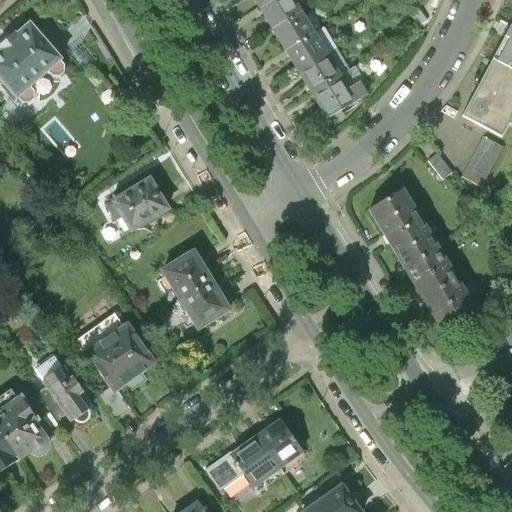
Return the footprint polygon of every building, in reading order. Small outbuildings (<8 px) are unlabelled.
[(254,0),(266,19),(297,0),(254,0)] [(297,0),(266,19),(282,45),(321,21),(307,0),(297,0)] [(70,59),(38,21),(0,52),(0,71),(24,99),(70,59)] [(282,45),(298,71),(337,48),(321,21),(282,45)] [(511,21),(490,62),(511,73),(511,21)] [(298,71),(314,97),(353,74),(337,48),(298,71)] [(511,114),(511,73),(490,62),(458,120),(497,141),(511,114)] [(314,97),(330,123),(369,100),(353,74),(314,97)] [(502,148),(482,138),(461,178),(481,188),(502,148)] [(437,156),(427,164),(442,182),(451,175),(437,156)] [(172,210),(150,176),(109,202),(131,236),(172,210)] [(441,246),(403,186),(364,211),(401,270),(441,246)] [(479,305),(441,246),(401,270),(439,330),(479,305)] [(214,280),(195,248),(160,269),(180,300),(214,280)] [(234,311),(214,280),(180,300),(199,332),(234,311)] [(156,365),(128,325),(86,354),(110,388),(114,394),(119,390),(156,365)] [(91,408),(62,369),(41,384),(69,423),(91,408)] [(132,408),(119,390),(114,394),(110,388),(99,395),(116,419),(132,408)] [(18,400),(0,412),(0,439),(17,463),(45,443),(33,425),(35,424),(18,400)] [(281,420),(256,437),(278,468),(303,451),(281,420)] [(253,486),(278,468),(256,437),(231,455),(243,472),(253,486)] [(0,474),(17,463),(0,439),(0,474)] [(243,472),(231,455),(229,451),(204,468),(214,483),(217,481),(222,487),(243,472)] [(302,511),(359,511),(341,486),(302,511)]
